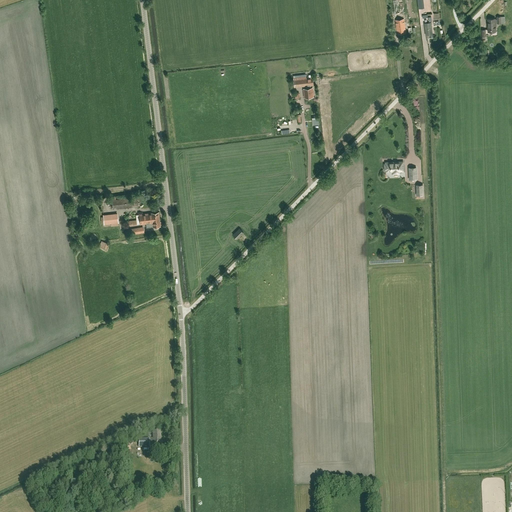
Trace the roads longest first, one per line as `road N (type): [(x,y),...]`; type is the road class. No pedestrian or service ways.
road 1 (residential): [(180,315),(493,0)]
road 2 (tertiary): [(180,315),(142,0)]
road 3 (tertiary): [(187,511),(180,315)]
